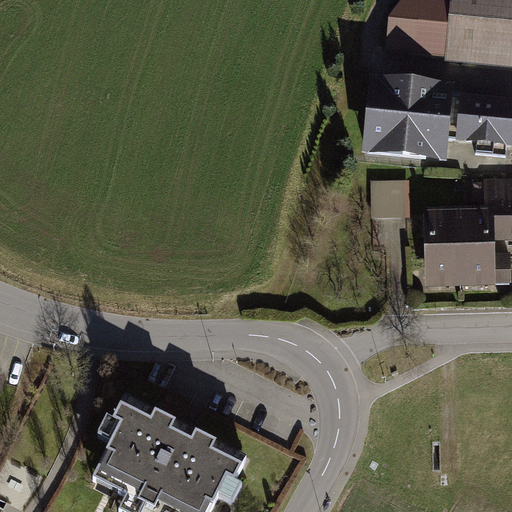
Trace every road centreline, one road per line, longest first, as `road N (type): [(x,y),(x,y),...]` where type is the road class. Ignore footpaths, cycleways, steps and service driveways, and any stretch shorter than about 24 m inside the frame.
road 1 (residential): [(317,357),(268,338),(99,337),(0,304)]
road 2 (residential): [(511,329),(415,331),(317,357)]
road 3 (residential): [(303,511),(327,474),(341,429),(338,389),(317,357)]
